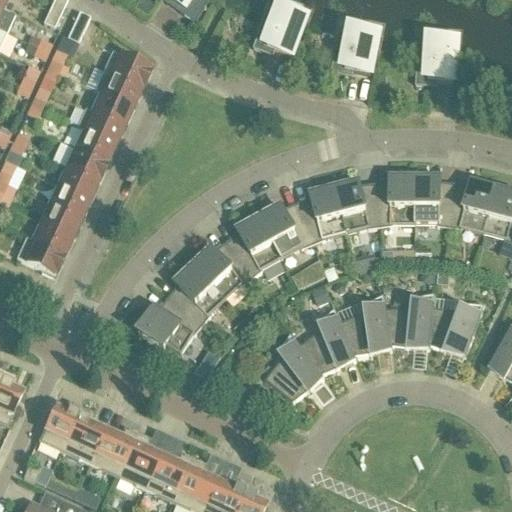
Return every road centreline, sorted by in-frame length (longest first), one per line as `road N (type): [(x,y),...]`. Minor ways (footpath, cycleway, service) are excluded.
road 1 (residential): [(356,144),(258,174),(186,221),(110,305),(76,361)]
road 2 (residential): [(44,347),(175,62)]
road 3 (residential): [(511,447),(460,401),(406,392),(349,411),(306,467)]
road 4 (residential): [(306,467),(76,361)]
road 5 (residential): [(356,144),(330,116),(284,107),(175,62)]
road 6 (residential): [(511,153),(443,142),(356,144)]
road 7 (residential): [(0,491),(62,355)]
